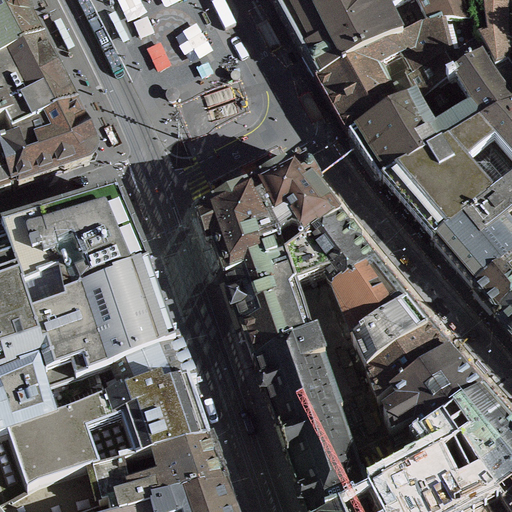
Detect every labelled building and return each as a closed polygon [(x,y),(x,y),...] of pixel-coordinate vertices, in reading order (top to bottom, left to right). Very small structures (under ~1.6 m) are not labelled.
[(0,0),(0,67),(38,48),(39,47),(26,23),(30,21),(22,4),(18,7),(14,0),(0,0)] [(269,0),(279,16),(318,83),(370,56),(438,21),(443,21),(474,19),(476,35),(478,35),(489,31),(485,0),(269,0)] [(508,59),(509,56),(506,0),(485,0),(489,31),(478,35),(478,36),(495,64),(508,59)] [(323,102),(343,141),(348,137),(396,106),(414,95),(449,72),(478,54),(473,36),(456,49),(438,21),(370,56),(318,83),(314,85),(319,94),(323,102)] [(0,128),(2,128),(3,129),(6,127),(13,141),(72,113),(72,112),(68,103),(44,57),(39,48),(38,48),(0,67),(0,128)] [(490,67),(489,67),(480,52),(478,54),(449,72),(471,107),(435,129),(414,95),(396,106),(348,137),(351,142),(357,151),(380,185),(511,101),(511,98),(506,90),(507,90),(490,67)] [(511,101),(380,185),(381,186),(382,185),(403,210),(419,228),(434,246),(511,182),(511,101)] [(2,128),(0,128),(0,154),(12,190),(17,189),(19,193),(26,190),(34,188),(32,184),(59,175),(64,177),(70,176),(73,170),(88,164),(91,162),(92,161),(93,159),(93,157),(94,155),(93,153),(92,149),(96,147),(87,131),(83,133),(73,112),(72,113),(13,141),(6,127),(3,129),(2,128)] [(0,194),(12,190),(0,154),(0,194)] [(339,222),(317,192),(321,189),(313,179),(304,167),(302,164),(298,167),(251,191),(282,249),(286,262),(339,222)] [(511,182),(434,246),(435,247),(435,248),(450,266),(454,270),(457,274),(472,291),(473,292),(511,260),(511,182)] [(247,347),(253,363),(254,365),(254,366),(293,349),(313,340),(297,290),(295,291),(286,262),(282,249),(251,191),(251,190),(248,192),(224,205),(207,214),(206,213),(201,215),(201,218),(197,220),(201,233),(207,249),(213,247),(224,280),(225,283),(243,277),(260,324),(242,331),(247,347)] [(114,287),(113,284),(148,270),(122,210),(118,199),(35,224),(3,233),(23,294),(40,287),(39,284),(61,277),(65,305),(114,287)] [(326,279),(333,295),(373,267),(349,234),(339,222),(286,262),(295,291),(297,290),(326,279)] [(177,345),(175,346),(161,308),(148,270),(113,284),(114,287),(65,305),(61,277),(39,284),(40,287),(23,294),(3,233),(0,234),(0,383),(20,375),(20,372),(38,367),(47,397),(102,379),(181,347),(180,344),(177,345)] [(511,260),(473,292),(481,302),(493,316),(495,318),(496,318),(511,303),(511,260)] [(387,284),(373,267),(333,295),(353,345),(406,308),(400,300),(387,284)] [(243,277),(225,283),(237,316),(241,330),(242,331),(260,324),(243,277)] [(511,303),(496,318),(496,319),(504,328),(511,337),(511,303)] [(407,309),(407,308),(406,308),(353,345),(353,346),(367,377),(427,334),(413,316),(407,309)] [(427,334),(367,377),(378,407),(448,357),(432,339),(427,334)] [(304,511),(347,511),(369,502),(367,498),(366,496),(321,365),(325,364),(316,338),(313,340),(293,349),(254,366),(260,384),(257,389),(261,401),(267,402),(279,437),(278,440),(284,458),(287,460),(298,493),(295,498),(299,510),(304,511)] [(164,396),(189,388),(197,385),(196,382),(186,359),(182,350),(181,347),(102,379),(47,397),(38,367),(20,372),(20,375),(0,383),(0,442),(70,420),(120,400),(121,403),(161,389),(164,396)] [(391,438),(392,440),(412,430),(419,441),(458,414),(482,395),(463,374),(448,357),(378,407),(391,438)] [(0,486),(7,507),(41,489),(94,474),(94,476),(200,449),(210,446),(196,409),(189,388),(164,396),(161,389),(121,403),(120,400),(70,420),(0,442),(0,486)] [(419,441),(412,430),(392,440),(391,438),(358,454),(378,492),(367,498),(369,502),(347,511),(511,511),(511,429),(510,427),(490,403),(483,396),(482,395),(458,414),(419,441)] [(150,511),(149,507),(225,491),(214,458),(213,456),(210,446),(200,449),(94,476),(94,474),(41,489),(7,507),(0,510),(0,511),(95,511),(109,507),(109,509),(109,511),(150,511)] [(150,511),(109,511),(109,509),(109,507),(95,511),(232,511),(225,491),(149,507),(150,511)]
